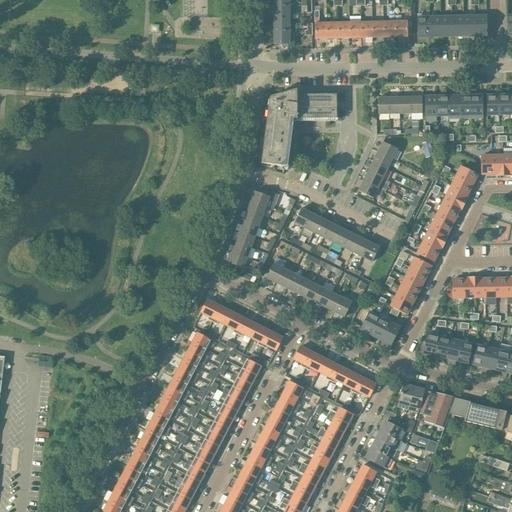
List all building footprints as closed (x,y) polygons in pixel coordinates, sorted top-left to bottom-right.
[(291,12),(291,6),(274,6),(274,19),(290,18),(290,12),(291,12)] [(425,36),(429,36),(429,14),(417,14),(418,37),(425,37),(425,36)] [(434,37),(441,37),(441,17),(430,17),(430,14),(429,14),(429,36),(434,36),(434,37)] [(350,23),(350,38),(362,38),(361,23),(361,16),(350,17),(350,23)] [(476,35),(480,35),(480,36),(487,36),(487,16),(475,17),(476,35)] [(448,36),(452,36),(452,17),(441,17),(441,37),(448,36)] [(452,17),(452,36),(457,35),(457,36),(464,36),(464,17),(452,17)] [(471,35),(476,35),(475,17),(464,17),(464,36),(471,36),(471,35)] [(290,25),(290,18),(274,19),(274,31),(290,31),(292,31),(292,25),(290,25)] [(315,18),(315,39),(327,39),(327,23),(320,23),(319,18),(315,18)] [(372,22),(361,23),(362,38),(373,38),(372,22)] [(384,22),(372,22),(373,38),(384,38),(384,22)] [(395,22),(384,22),(384,38),(396,38),(395,22)] [(408,35),(411,35),(411,29),(408,29),(407,22),(395,22),(396,38),(408,37),(408,35)] [(339,23),(327,23),(327,39),(339,39),(339,23)] [(350,23),(339,23),(339,39),(350,38),(350,23)] [(290,39),(290,31),(274,31),(274,44),(283,44),(283,47),(294,47),(294,39),(290,39)] [(269,101),(261,163),(285,166),(292,114),(296,114),(296,119),(337,118),(337,109),(337,103),(337,94),(297,95),(297,90),(288,92),(273,96),(272,96),(272,97),(271,97),(270,98),(269,99),(269,100),(269,101)] [(498,96),(494,96),(494,95),(486,96),(487,115),(499,115),(498,96)] [(499,115),(510,115),(510,95),(503,95),(503,96),(498,96),(499,115)] [(448,116),(447,96),(441,97),(436,97),(437,116),(448,116)] [(455,97),(455,96),(447,96),(448,116),(448,119),(460,119),(459,97),(455,97)] [(471,119),(471,96),(464,96),(464,97),(459,97),(460,119),(471,119)] [(478,97),(478,96),(471,96),(471,119),(483,119),(482,96),(478,97)] [(400,97),(389,98),(389,115),(400,114),(400,97)] [(411,97),(400,97),(400,114),(411,114),(411,97)] [(422,97),(411,97),(411,114),(422,114),(422,97)] [(432,98),(432,97),(425,97),(425,116),(437,116),(436,97),(432,98)] [(389,98),(378,98),(378,115),(389,115),(389,98)] [(397,150),(396,149),(383,142),(378,151),(393,159),(397,150)] [(429,142),(422,144),(424,150),(431,148),(429,142)] [(388,169),(393,159),(378,151),(373,161),(388,169)] [(511,175),(511,155),(503,156),(503,176),(511,175)] [(481,156),(481,174),(492,174),(492,156),(481,156)] [(494,176),(496,176),(503,176),(503,156),(492,156),(492,174),(494,174),(494,176)] [(368,171),(383,178),(388,169),(373,161),(368,171)] [(456,176),(473,184),(478,174),(461,166),(456,176)] [(368,171),(363,181),(378,188),(385,192),(390,182),(383,178),(368,171)] [(451,186),(468,194),(473,184),(456,176),(451,186)] [(373,199),(378,188),(363,181),(358,191),(373,199)] [(446,195),(465,205),(469,196),(467,195),(468,194),(451,186),(446,195)] [(254,191),(251,201),(267,207),(272,209),(274,210),(279,195),(272,193),(270,198),(254,191)] [(411,204),(416,207),(421,197),(414,194),(409,203),(411,204)] [(442,205),(458,213),(459,212),(460,213),(465,205),(446,195),(442,205)] [(291,199),(286,210),(290,212),(295,201),(291,199)] [(263,218),(267,207),(251,201),(247,212),(263,218)] [(408,211),(413,213),(416,207),(411,204),(408,211)] [(437,215),(453,223),(458,213),(442,205),(437,215)] [(311,213),(301,208),(294,224),(304,228),(311,213)] [(243,222),(259,228),(263,218),(247,212),(243,222)] [(313,233),(321,218),(311,213),(304,228),(313,233)] [(432,225),(448,233),(453,223),(437,215),(432,225)] [(313,233),(323,238),(331,223),(321,218),(313,233)] [(255,238),(259,228),(243,222),(239,232),(255,238)] [(333,243),(340,228),(331,223),(323,238),(333,243)] [(448,237),(446,236),(448,233),(432,225),(427,234),(445,243),(448,237)] [(333,243),(343,248),(350,233),(340,228),(333,243)] [(236,242),(252,248),(255,238),(239,232),(236,242)] [(352,252),(360,237),(350,233),(343,248),(352,252)] [(422,244),(438,252),(440,248),(442,249),(445,243),(427,234),(422,244)] [(352,252),(362,257),(370,242),(360,237),(352,252)] [(248,259),(252,248),(236,242),(232,253),(248,259)] [(370,242),(362,257),(372,262),(379,247),(370,242)] [(417,254),(433,262),(438,252),(422,244),(417,254)] [(248,259),(232,253),(228,263),(244,269),(246,264),(256,269),(258,262),(248,259)] [(410,267),(426,276),(431,266),(428,264),(415,257),(410,267)] [(274,264),(266,278),(276,283),(283,269),(287,263),(277,258),(274,264)] [(234,266),(227,263),(225,269),(232,272),(234,266)] [(405,277),(422,285),(426,276),(410,267),(405,277)] [(293,273),(283,269),(276,283),(286,288),(293,273)] [(249,280),(252,275),(246,272),(243,277),(249,280)] [(303,278),(293,273),(286,288),(296,293),(303,278)] [(400,287),(417,295),(422,285),(405,277),(400,287)] [(474,297),(474,277),(468,277),(468,279),(463,279),(463,298),(474,297)] [(485,297),(485,279),(481,279),(481,277),(474,277),(474,297),(485,297)] [(305,298),(313,283),(303,278),(296,293),(305,298)] [(463,298),(463,279),(452,280),(453,298),(463,298)] [(496,297),(496,279),(485,279),(485,297),(496,297)] [(507,297),(507,279),(496,279),(496,297),(507,297)] [(358,288),(364,291),(367,285),(361,282),(358,288)] [(322,288),(313,283),(305,298),(315,303),(322,288)] [(315,303),(325,308),(332,293),(335,287),(325,283),(322,288),(315,303)] [(395,297),(412,305),(417,295),(400,287),(395,297)] [(342,298),(332,293),(325,308),(335,312),(342,298)] [(400,311),(407,315),(412,305),(395,297),(391,307),(393,308),(396,310),(400,311)] [(335,312),(344,317),(352,303),(342,298),(335,312)] [(208,319),(213,322),(220,306),(207,300),(201,313),(209,317),(208,319)] [(218,322),(226,326),(233,313),(220,306),(213,322),(217,324),(218,322)] [(363,331),(370,334),(378,317),(368,311),(359,329),(360,328),(364,330),(363,331)] [(233,332),(237,334),(245,319),(233,313),(226,326),(234,329),(233,332)] [(191,317),(188,325),(202,330),(205,322),(191,317)] [(377,337),(381,339),(391,319),(390,318),(388,322),(378,317),(370,334),(376,338),(377,337)] [(257,325),(245,319),(237,334),(241,336),(242,333),(251,338),(257,325)] [(385,341),(384,341),(391,345),(402,325),(391,319),(381,339),(385,341)] [(270,331),(257,325),(251,338),(259,342),(258,344),(262,346),(270,331)] [(276,351),(282,338),(270,331),(262,346),(266,349),(268,346),(276,351)] [(439,336),(435,355),(439,356),(446,358),(450,339),(451,333),(440,331),(439,336)] [(197,333),(193,342),(207,349),(209,344),(214,347),(216,343),(211,341),(197,333)] [(427,334),(423,353),(430,354),(435,355),(439,336),(427,334)] [(450,339),(446,358),(452,360),(453,359),(457,360),(461,342),(450,339)] [(193,342),(188,351),(202,358),(207,361),(210,356),(204,353),(207,349),(193,342)] [(473,344),(461,342),(457,360),(461,361),(461,362),(468,363),(473,344)] [(489,344),(488,348),(483,366),(488,367),(488,368),(495,370),(500,351),(501,347),(489,344)] [(477,345),(472,364),(479,366),(479,365),(483,366),(488,348),(477,345)] [(300,366),(305,368),(313,353),(300,346),(293,360),(302,364),(300,366)] [(188,351),(183,360),(197,367),(200,362),(205,365),(207,361),(202,358),(188,351)] [(510,353),(500,351),(495,370),(501,371),(502,370),(506,371),(510,353)] [(325,359),(313,353),(305,368),(310,371),(311,368),(319,372),(325,359)] [(242,357),(240,361),(245,364),(242,369),(256,376),(261,367),(245,358),(242,357)] [(338,365),(325,359),(319,372),(326,376),(325,378),(330,381),(338,365)] [(183,360),(179,369),(195,377),(198,379),(200,374),(195,371),(197,367),(183,360)] [(350,371),(338,365),(330,381),(334,383),(336,381),(344,385),(350,371)] [(179,369),(174,377),(188,384),(190,380),(195,383),(198,379),(195,377),(179,369)] [(235,371),(232,375),(238,378),(251,385),(256,376),(242,369),(240,373),(235,371)] [(363,378),(350,371),(344,385),(351,389),(350,391),(355,393),(363,378)] [(232,375),(230,379),(235,382),(233,386),(247,394),(251,385),(238,378),(232,375)] [(174,377),(169,386),(183,393),(188,396),(191,392),(186,389),(188,384),(174,377)] [(375,384),(363,378),(355,393),(359,395),(360,393),(369,397),(375,384)] [(289,382),(284,391),(298,398),(300,393),(303,395),(311,399),(313,395),(305,390),(302,389),(289,382)] [(415,388),(405,385),(404,390),(402,389),(401,396),(402,396),(398,408),(408,411),(410,406),(415,388)] [(169,386),(165,395),(178,402),(179,402),(181,398),(186,401),(188,396),(183,393),(169,386)] [(226,388),(223,393),(226,394),(242,402),(247,394),(233,386),(231,391),(226,388)] [(410,406),(408,411),(418,413),(419,408),(425,391),(415,388),(410,406)] [(284,391),(279,400),(296,408),(298,409),(300,405),(295,402),(298,398),(284,391)] [(434,426),(445,395),(435,393),(435,394),(429,392),(421,414),(427,416),(424,422),(434,426)] [(223,393),(221,397),(226,400),(224,404),(237,411),(242,402),(226,394),(223,393)] [(165,395),(160,404),(176,413),(179,414),(181,409),(176,407),(178,402),(165,395)] [(311,399),(308,403),(314,407),(315,407),(320,398),(313,395),(311,399)] [(455,398),(445,395),(434,426),(443,429),(447,420),(455,398)] [(470,402),(455,398),(447,420),(453,422),(454,416),(466,419),(470,402)] [(279,400),(275,408),(288,416),(291,411),(296,414),(298,409),(296,408),(279,400)] [(511,415),(506,414),(506,412),(470,402),(466,419),(465,421),(502,432),(502,430),(511,433),(511,415)] [(160,404),(155,413),(169,420),(172,415),(175,416),(176,413),(160,404)] [(216,406),(214,410),(217,411),(233,420),(237,411),(224,404),(221,408),(216,406)] [(275,408),(270,417),(286,426),(289,427),(291,423),(286,420),(288,416),(275,408)] [(331,410),(329,413),(348,424),(353,415),(339,408),(337,413),(331,410)] [(214,410),(212,415),(217,417),(214,422),(228,429),(233,420),(217,411),(214,410)] [(396,415),(390,412),(387,417),(393,420),(396,415)] [(155,413),(151,422),(167,431),(169,427),(166,425),(169,420),(155,413)] [(329,413),(326,419),(329,420),(331,419),(332,420),(329,426),(343,433),(348,424),(329,413)] [(270,417),(265,426),(279,433),(281,429),(286,432),(289,427),(286,426),(270,417)] [(167,431),(151,422),(146,431),(159,438),(165,441),(167,436),(165,435),(167,431)] [(207,424),(205,428),(207,429),(223,438),(228,429),(214,422),(212,426),(207,424)] [(397,439),(402,430),(387,422),(382,431),(397,439)] [(265,426),(261,435),(277,444),(279,445),(282,440),(277,438),(279,433),(265,426)] [(321,426),(319,431),(339,442),(343,433),(329,426),(326,431),(325,431),(324,428),(321,426)] [(407,426),(405,432),(411,434),(413,428),(407,426)] [(205,428),(202,432),(207,435),(205,439),(219,447),(223,438),(207,429),(205,428)] [(146,431),(141,440),(155,447),(159,438),(146,431)] [(334,451),(339,442),(319,431),(316,436),(319,438),(321,437),(323,438),(320,444),(334,451)] [(382,431),(377,440),(392,448),(397,451),(398,450),(402,453),(407,445),(402,442),(397,439),(382,431)] [(261,435),(256,444),(270,451),(272,447),(277,449),(279,445),(277,444),(261,435)] [(410,443),(415,445),(418,437),(413,435),(410,443)] [(198,441),(195,446),(201,448),(214,456),(219,447),(205,439),(203,444),(198,441)] [(157,449),(155,447),(141,440),(136,449),(150,456),(152,452),(155,453),(157,449)] [(392,448),(377,440),(372,449),(387,457),(393,460),(397,451),(392,448)] [(256,444),(251,453),(268,461),(270,463),(272,458),(267,456),(270,451),(256,444)] [(309,449),(329,460),(334,451),(320,444),(318,447),(312,444),(309,449)] [(44,465),(45,447),(17,446),(17,464),(44,465)] [(195,446),(193,450),(198,453),(196,457),(210,464),(214,456),(201,448),(195,446)] [(136,449),(132,458),(145,465),(150,456),(136,449)] [(311,461),(325,469),(329,460),(309,449),(307,454),(310,456),(312,455),(314,456),(311,461)] [(387,457),(372,449),(367,459),(388,469),(393,460),(387,457)] [(251,453),(247,462),(261,469),(263,465),(268,467),(270,463),(268,461),(251,453)] [(507,471),(509,464),(489,457),(488,458),(481,455),(479,462),(507,471)] [(188,459),(186,463),(191,466),(205,473),(210,464),(196,457),(193,462),(188,459)] [(132,458),(127,467),(140,474),(145,465),(132,458)] [(419,460),(415,469),(426,473),(427,470),(429,464),(424,462),(419,460)] [(303,462),(300,467),(320,477),(325,469),(311,461),(309,465),(303,462)] [(247,462),(242,470),(256,478),(259,479),(261,480),(263,476),(258,473),(261,469),(247,462)] [(186,463),(184,468),(189,471),(187,475),(200,482),(205,473),(191,466),(186,463)] [(380,480),(374,477),(376,472),(363,465),(357,475),(377,485),(380,480)] [(127,467),(122,475),(136,483),(138,484),(141,480),(138,478),(140,474),(127,467)] [(301,479),(315,486),(320,477),(300,467),(297,472),(303,475),(301,479)] [(412,469),(410,477),(413,478),(412,480),(422,484),(425,474),(412,469)] [(242,470),(238,479),(251,487),(254,482),(259,484),(261,480),(259,479),(256,478),(242,470)] [(122,475),(118,484),(131,491),(136,483),(122,475)] [(179,476),(177,481),(196,491),(200,482),(187,475),(184,479),(179,476)] [(375,490),(377,485),(357,475),(353,483),(367,491),(369,487),(375,490)] [(433,475),(427,488),(431,490),(437,477),(433,475)] [(503,492),(511,494),(511,483),(507,482),(495,478),(491,487),(503,492)] [(238,479),(233,488),(249,497),(252,498),(254,494),(249,491),(251,487),(238,479)] [(293,479),(291,484),(311,495),(315,486),(301,479),(299,483),(293,479)] [(177,481),(174,485),(180,488),(177,493),(191,500),(196,491),(177,481)] [(353,483),(348,492),(368,503),(370,498),(364,495),(367,491),(353,483)] [(118,484),(113,493),(126,500),(131,491),(118,484)] [(294,493),(292,496),(306,504),(311,495),(291,484),(288,489),(294,493)] [(233,488),(228,497),(242,504),(244,500),(249,502),(252,498),(249,497),(233,488)] [(432,488),(430,496),(448,501),(450,493),(432,488)] [(348,492),(343,501),(357,508),(359,505),(365,508),(368,503),(348,492)] [(113,493),(108,502),(122,509),(124,505),(127,506),(129,502),(126,500),(113,493)] [(170,494),(167,499),(173,501),(186,509),(191,500),(177,493),(175,497),(170,494)] [(503,502),(511,504),(511,498),(511,499),(490,493),(489,497),(495,499),(503,502)] [(281,502),(299,511),(301,511),(306,504),(292,496),(290,500),(284,497),(281,502)] [(228,497),(224,506),(235,511),(244,511),(245,511),(240,509),(242,504),(228,497)] [(167,499),(165,503),(170,506),(168,510),(171,511),(184,511),(186,509),(173,501),(167,499)] [(355,511),(357,508),(343,501),(339,510),(343,511),(355,511)] [(120,511),(122,509),(108,502),(103,511),(104,511),(120,511)] [(299,511),(281,502),(279,507),(282,509),(284,508),(286,509),(283,511),(299,511)] [(507,511),(511,511),(511,504),(503,502),(501,507),(508,509),(507,511)]
